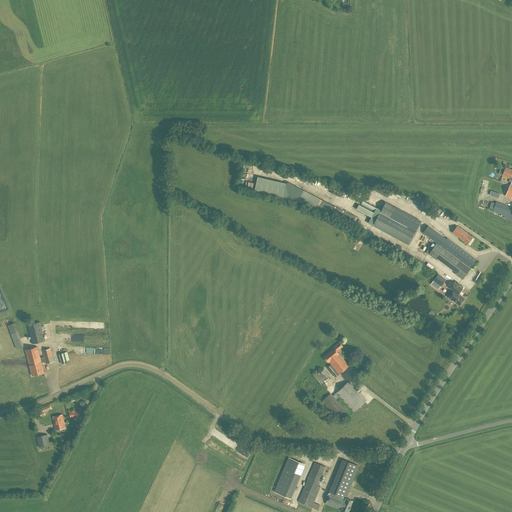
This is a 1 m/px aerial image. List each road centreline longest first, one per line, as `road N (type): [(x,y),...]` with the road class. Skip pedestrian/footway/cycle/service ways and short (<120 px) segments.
road 1 (unclassified): [(0,412),(117,367),(145,366),(262,440),(404,447)]
road 2 (tertiary): [(404,447),(511,278)]
